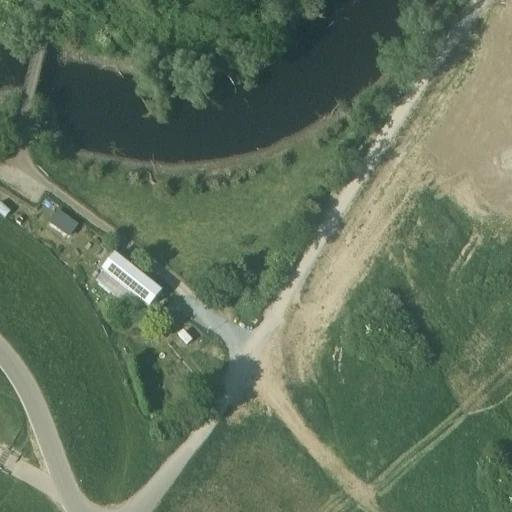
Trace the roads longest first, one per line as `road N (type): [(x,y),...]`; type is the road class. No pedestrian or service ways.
road 1 (unclassified): [(134,511),(251,349)]
road 2 (unclassified): [(74,511),(29,393),(0,351)]
